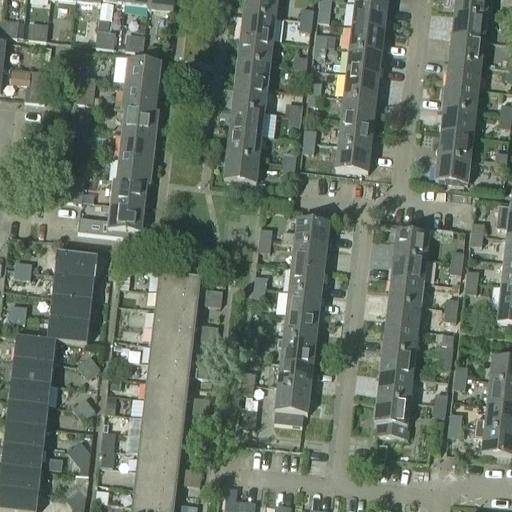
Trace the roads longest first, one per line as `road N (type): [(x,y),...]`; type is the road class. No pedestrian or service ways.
road 1 (residential): [(335,487),(363,215)]
road 2 (residential): [(397,203),(423,0)]
road 3 (residential): [(213,474),(335,487)]
